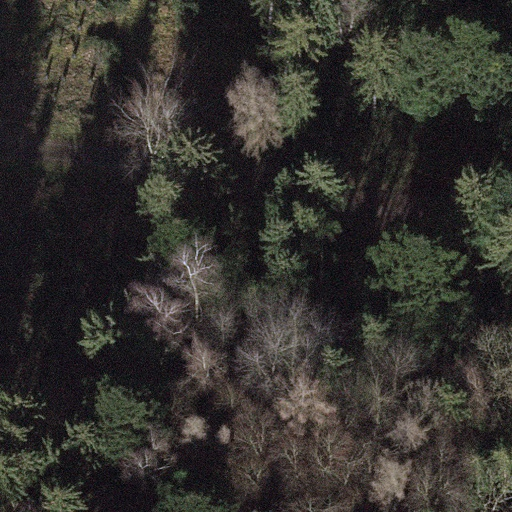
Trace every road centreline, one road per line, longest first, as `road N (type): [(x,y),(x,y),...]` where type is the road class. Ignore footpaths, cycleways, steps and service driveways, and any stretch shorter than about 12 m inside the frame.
road 1 (track): [(511,246),(0,174)]
road 2 (track): [(421,235),(511,350)]
